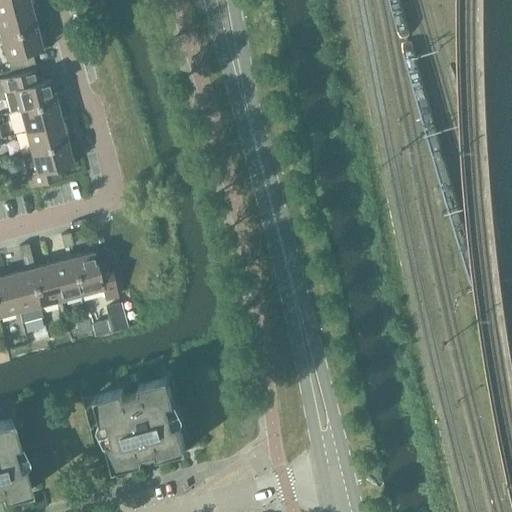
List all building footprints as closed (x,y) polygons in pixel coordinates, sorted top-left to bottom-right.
[(0,0),(0,13),(30,6),(28,0),(0,0)] [(0,13),(0,36),(36,27),(30,6),(0,13)] [(0,36),(6,58),(7,58),(10,70),(34,63),(31,51),(42,48),(36,27),(0,36)] [(39,81),(36,69),(21,73),(24,85),(39,81)] [(50,78),(39,81),(24,85),(21,73),(1,78),(10,112),(19,110),(55,100),(50,78)] [(19,110),(25,130),(61,121),(55,100),(19,110)] [(25,130),(30,151),(66,142),(61,121),(25,130)] [(30,151),(21,154),(29,186),(63,177),(61,167),(72,163),(66,142),(30,151)] [(73,244),(69,232),(60,234),(64,246),(73,244)] [(19,245),(22,257),(31,255),(28,243),(19,245)] [(93,251),(71,257),(81,293),(101,287),(105,299),(118,295),(108,258),(96,262),(93,251)] [(9,274),(19,314),(24,312),(22,308),(39,304),(29,268),(34,267),(31,255),(22,257),(25,269),(9,274)] [(50,262),(61,302),(65,301),(64,297),(81,293),(71,257),(50,262)] [(29,268),(39,304),(56,300),(57,304),(61,302),(50,262),(34,267),(29,268)] [(0,275),(0,314),(14,311),(15,315),(19,314),(9,274),(0,275)] [(90,320),(94,333),(130,321),(121,298),(107,303),(110,313),(90,320)] [(158,456),(186,448),(180,423),(174,424),(168,403),(174,402),(167,376),(139,384),(140,390),(125,394),(123,388),(94,396),(101,421),(107,420),(113,440),(107,442),(114,467),(142,460),(140,454),(156,450),(158,456)] [(0,420),(0,491),(2,497),(30,490),(23,464),(17,466),(12,445),(17,443),(11,418),(0,420)]
